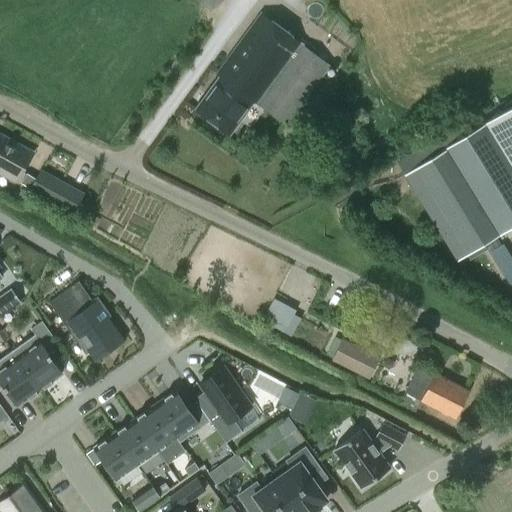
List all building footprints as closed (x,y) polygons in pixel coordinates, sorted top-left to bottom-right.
[(252,98),(251,99),(287,124),(329,66),(260,15),(218,73),(221,75),(221,74),(252,98)] [(227,132),(251,99),(252,98),(221,74),(221,75),(196,109),(227,132)] [(511,106),(483,125),(511,170),(511,171),(511,106)] [(360,149),(348,127),(314,145),(325,167),(360,149)] [(32,152),(0,133),(0,174),(14,183),(32,152)] [(445,149),(404,175),(457,261),(498,236),(445,149)] [(80,193),(40,170),(31,186),(70,209),(80,193)] [(95,357),(121,339),(123,341),(125,340),(96,299),(92,302),(77,281),(48,302),(70,332),(73,330),(95,361),(97,359),(95,357)] [(0,296),(0,317),(20,303),(11,289),(0,296)] [(287,326),(292,315),(271,303),(265,315),(287,326)] [(51,357),(49,353),(59,346),(41,320),(30,328),(34,334),(12,350),(39,389),(43,387),(44,389),(52,382),(51,381),(61,374),(50,358),(51,357)] [(378,357),(343,339),(332,359),(368,377),(378,357)] [(0,388),(3,386),(5,389),(6,388),(18,405),(28,398),(29,399),(37,393),(36,392),(39,389),(12,350),(0,358),(0,388)] [(434,376),(418,367),(405,392),(454,418),(468,391),(435,374),(434,376)] [(242,431),(233,418),(250,406),(237,387),(233,390),(218,369),(199,383),(204,389),(193,397),(196,401),(209,420),(225,443),(242,431)] [(209,420),(196,401),(186,408),(171,387),(151,401),(176,437),(175,438),(179,442),(209,420)] [(157,451),(175,438),(176,437),(151,401),(131,415),(157,451)] [(157,451),(131,415),(112,429),(137,465),(157,451)] [(295,427),(287,416),(276,424),(284,435),(295,427)] [(374,438),(377,439),(371,443),(361,429),(332,449),(360,489),(389,468),(379,453),(388,446),(397,450),(405,436),(382,424),(374,438)] [(117,479),(137,465),(112,429),(91,443),(117,479)] [(275,479),(298,511),(311,511),(319,506),(318,505),(325,499),(308,476),(319,468),(302,444),(284,457),(292,468),(275,479)] [(198,468),(193,462),(183,469),(188,476),(198,468)] [(208,472),(215,483),(228,474),(220,463),(208,472)] [(204,489),(196,478),(169,498),(177,509),(181,506),(204,489)] [(298,511),(275,479),(261,489),(254,479),(236,492),(249,511),(257,511),(263,509),(265,511),(298,511)] [(169,489),(164,483),(154,489),(159,496),(169,489)] [(138,511),(159,496),(150,484),(129,499),(138,511)] [(40,511),(23,487),(0,503),(0,511),(40,511)]
